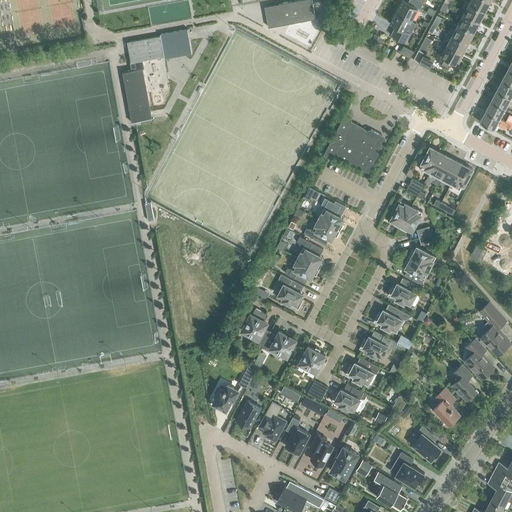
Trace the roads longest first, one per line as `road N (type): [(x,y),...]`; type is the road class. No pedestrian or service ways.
road 1 (residential): [(363,232),(382,243),(387,260),(341,346),(309,328)]
road 2 (residential): [(275,464),(220,437),(208,439),(219,511)]
road 3 (residential): [(433,511),(511,397)]
road 4 (residential): [(448,129),(511,9)]
road 5 (residential): [(363,232),(424,117)]
